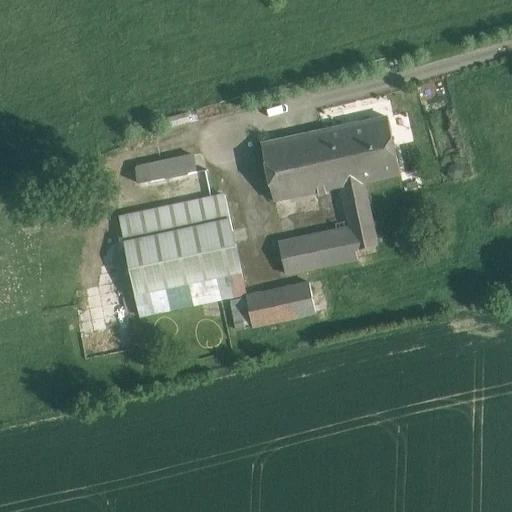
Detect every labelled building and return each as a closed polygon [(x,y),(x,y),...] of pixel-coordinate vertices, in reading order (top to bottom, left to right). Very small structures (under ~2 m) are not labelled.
[(356,124),(368,181),(401,174),(388,117),(356,124)] [(368,181),(356,124),(323,131),(336,188),(364,182),(368,181)] [(323,131),(262,145),(275,201),(333,189),(336,188),(323,131)] [(194,155),(137,167),(140,184),(150,182),(197,171),(194,155)] [(197,171),(150,182),(153,195),(200,185),(197,171)] [(342,229),(279,243),(286,274),(358,259),(356,250),(378,245),(364,182),(336,188),(333,189),(342,229)] [(200,185),(153,195),(156,210),(161,235),(208,225),(200,185)] [(156,210),(120,218),(125,242),(161,235),(156,210)] [(161,235),(125,242),(140,316),(246,293),(231,220),(208,225),(161,235)] [(310,282),(247,297),(253,327),(328,310),(322,280),(310,282)] [(247,297),(232,301),(238,330),(253,327),(247,297)]
